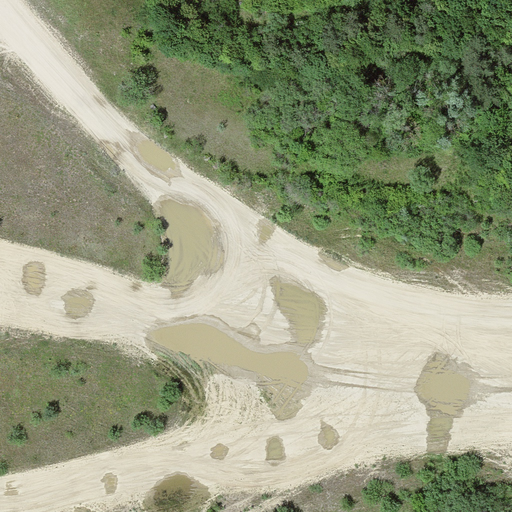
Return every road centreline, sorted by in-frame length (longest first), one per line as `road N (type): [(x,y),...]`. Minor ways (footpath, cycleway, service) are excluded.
road 1 (track): [(0,8),(77,95),(252,243),(428,313),(511,335)]
road 2 (track): [(0,503),(271,443),(426,422),(511,393)]
road 3 (track): [(0,287),(408,363),(511,362)]
